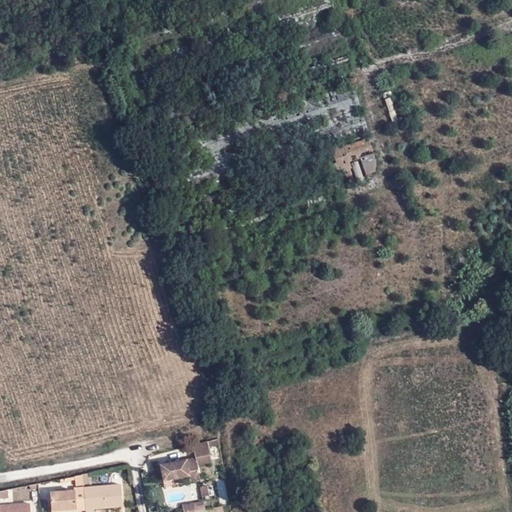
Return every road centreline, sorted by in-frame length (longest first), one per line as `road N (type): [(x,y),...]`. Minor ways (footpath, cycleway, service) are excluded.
road 1 (track): [(511,24),(367,69),(361,84),(391,170)]
road 2 (residential): [(0,474),(126,454),(141,479)]
